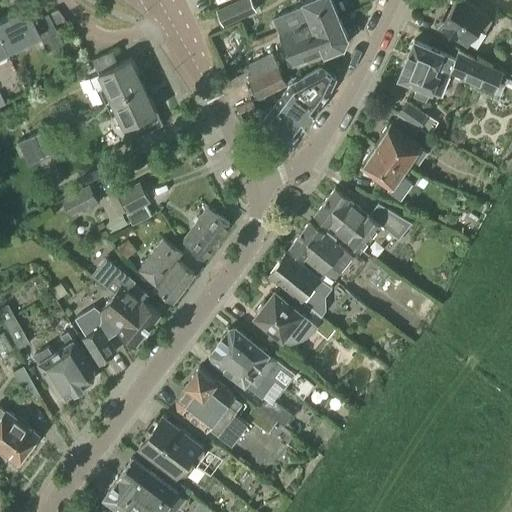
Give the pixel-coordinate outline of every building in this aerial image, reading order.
[(257,11),(252,0),(242,0),(219,11),(227,26),(257,11)] [(315,28),(340,18),(332,0),(308,0),(302,2),(304,7),(275,19),(281,35),(312,22),(315,28)] [(467,0),(455,0),(439,25),(468,44),(479,26),(485,30),(493,19),(487,15),(488,13),(467,0)] [(0,18),(0,43),(3,50),(37,34),(45,52),(61,44),(47,14),(32,21),(25,6),(0,18)] [(348,38),(340,18),(315,28),(324,53),(325,55),(344,47),(348,38)] [(324,53),(315,28),(312,22),(281,35),(294,66),(297,64),(301,66),(307,63),(308,60),(324,53)] [(452,74),(460,52),(458,51),(455,59),(443,55),(444,52),(415,40),(400,78),(419,86),(416,93),(427,98),(430,90),(441,95),(450,73),(452,74)] [(460,52),(452,74),(486,87),(486,86),(495,90),(502,72),(494,68),(494,67),(472,58),(473,57),(460,52)] [(287,84),(272,54),(242,69),(257,99),(287,84)] [(105,102),(144,84),(131,57),(98,73),(105,87),(99,90),(105,102)] [(292,81),(289,86),(319,107),(328,96),(337,77),(321,65),(292,81)] [(144,84),(105,102),(112,116),(117,113),(130,140),(163,124),(144,84)] [(319,107),(289,86),(272,107),(303,129),(319,107)] [(472,93),(468,102),(475,105),(478,96),(472,93)] [(407,101),(396,116),(418,130),(428,115),(407,101)] [(303,129),(272,107),(259,125),(289,147),(303,129)] [(382,134),(375,145),(376,146),(378,144),(381,146),(379,151),(382,153),(384,151),(406,166),(412,157),(419,161),(427,149),(421,144),(422,142),(413,136),(418,130),(396,116),(392,122),(391,122),(388,125),(384,126),(380,131),(382,134)] [(39,131),(28,136),(39,159),(50,154),(39,131)] [(39,159),(28,136),(17,141),(27,165),(39,159)] [(399,197),(410,181),(415,184),(421,176),(406,166),(384,151),(382,153),(379,151),(381,146),(378,144),(376,146),(375,145),(369,153),(366,153),(361,160),(363,163),(361,166),(388,185),(386,188),(399,197)] [(119,193),(129,212),(151,201),(141,181),(119,193)] [(90,185),(62,199),(71,216),(91,205),(93,208),(99,204),(90,185)] [(370,214),(349,198),(350,198),(335,187),(315,215),(329,225),(330,224),(361,248),(363,245),(364,245),(372,235),(381,242),(390,229),(399,236),(412,219),(379,202),(370,214)] [(147,203),(129,212),(135,223),(153,214),(147,203)] [(229,224),(206,207),(181,241),(204,258),(229,224)] [(127,224),(121,213),(104,222),(110,233),(127,224)] [(290,248),(323,273),(334,280),(342,270),(354,253),(343,246),(335,240),(337,238),(327,231),(326,232),(311,221),(290,248)] [(182,252),(163,237),(137,270),(158,287),(179,260),(177,259),(182,252)] [(136,251),(128,240),(118,247),(126,258),(136,251)] [(302,300),(307,292),(320,302),(332,287),(319,277),(320,276),(287,251),(269,275),(302,300)] [(127,317),(147,332),(153,324),(152,323),(160,313),(144,300),(148,295),(133,283),(135,281),(106,258),(92,275),(114,292),(113,294),(133,310),(127,317)] [(194,272),(179,260),(158,287),(159,288),(158,289),(172,301),(194,272)] [(322,273),(320,276),(319,277),(330,285),(333,281),(322,273)] [(359,296),(365,288),(354,280),(348,288),(359,296)] [(314,328),(318,323),(275,290),(264,305),(259,305),(256,310),(258,313),(256,315),(271,327),(271,332),(276,336),(279,334),(289,342),(314,328)] [(354,306),(356,294),(341,291),(339,304),(354,306)] [(133,310),(113,294),(99,312),(94,307),(76,318),(86,335),(82,338),(96,364),(115,353),(107,339),(119,332),(136,344),(145,333),(146,334),(147,332),(127,317),(133,310)] [(0,315),(18,348),(30,342),(8,304),(0,308),(0,315)] [(294,373),(235,326),(228,327),(221,337),(220,336),(218,339),(247,362),(245,366),(253,373),(256,368),(264,375),(266,373),(274,380),(283,387),(294,373)] [(211,359),(245,385),(246,384),(252,389),(252,388),(263,395),(274,380),(266,373),(264,375),(256,368),(253,373),(245,366),(247,362),(218,339),(215,343),(216,344),(210,352),(211,359)] [(47,346),(33,355),(60,398),(66,398),(94,381),(95,375),(73,340),(52,353),(47,346)] [(303,356),(285,343),(279,352),(296,365),(303,356)] [(200,365),(186,383),(188,384),(176,400),(177,406),(206,427),(207,425),(234,444),(250,422),(235,411),(242,402),(231,394),(235,390),(200,365)] [(23,366),(13,371),(28,400),(39,394),(23,366)] [(294,373),(283,387),(301,401),(312,387),(294,373)] [(269,396),(261,407),(284,425),(293,414),(269,396)] [(247,417),(269,433),(278,422),(256,405),(247,417)] [(0,448),(18,462),(38,434),(12,415),(12,413),(9,413),(5,410),(4,412),(0,408),(0,448)] [(163,413),(150,429),(196,464),(204,453),(202,442),(163,413)] [(196,464),(150,429),(138,445),(178,475),(187,475),(196,464)] [(118,477),(162,510),(178,489),(133,455),(117,476),(118,477)] [(160,511),(162,510),(118,477),(103,498),(120,511),(160,511)]
